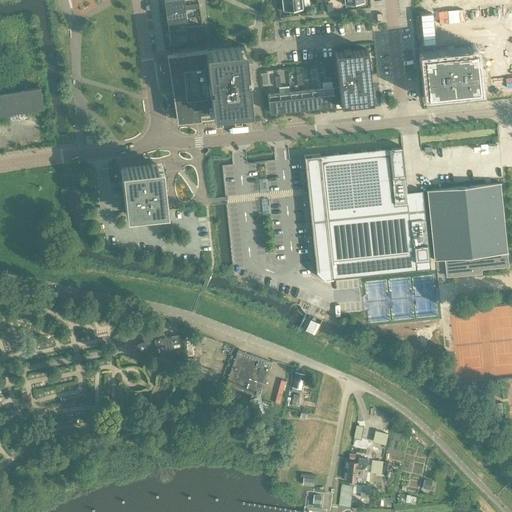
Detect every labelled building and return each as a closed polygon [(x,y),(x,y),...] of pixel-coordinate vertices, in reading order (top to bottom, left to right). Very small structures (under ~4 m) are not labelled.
[(183,0),(163,0),(166,11),(185,8),(184,6),(183,0)] [(303,0),(282,0),(283,11),(304,9),(303,0)] [(185,8),(166,11),(167,21),(186,19),(185,10),(191,9),(191,5),(184,6),(185,8)] [(186,19),(167,21),(169,32),(188,29),(188,31),(195,30),(194,26),(188,27),(186,19)] [(188,29),(169,32),(170,43),(190,41),(188,31),(188,29)] [(206,50),(166,54),(177,122),(201,119),(252,113),(251,104),(244,46),(206,50)] [(335,105),(373,101),(367,49),(335,52),(339,86),(333,87),(335,105)] [(475,51),(423,56),(427,95),(479,90),(475,51)] [(0,115),(44,108),(40,87),(0,93),(0,115)] [(335,105),(333,87),(322,88),(324,106),(335,105)] [(322,88),(312,89),(314,107),(324,106),(322,88)] [(314,107),(312,89),(301,90),(303,108),(314,107)] [(303,108),(301,90),(290,92),(292,109),(303,108)] [(292,109),(290,92),(279,93),(281,111),(292,109)] [(270,112),(281,111),(279,93),(268,94),(270,112)] [(320,155),(312,156),(318,220),(409,210),(407,192),(402,147),(320,155)] [(162,164),(120,168),(125,209),(125,214),(130,213),(162,210),(166,209),(166,205),(162,164)] [(500,183),(427,190),(434,260),(444,259),(446,277),(481,274),(481,270),(509,267),(500,183)] [(422,190),(407,192),(409,210),(424,208),(422,190)] [(409,210),(318,220),(324,271),(325,280),(333,279),(340,278),(343,278),(358,276),(430,269),(429,260),(424,208),(409,210)] [(310,319),(305,330),(315,335),(320,324),(310,319)] [(163,332),(142,336),(145,354),(156,352),(156,353),(168,351),(168,350),(180,348),(178,336),(166,338),(166,337),(164,338),(163,332)] [(225,386),(259,398),(271,363),(237,351),(225,386)] [(292,387),(291,391),(299,393),(300,389),(301,389),(304,375),(295,373),(292,387)] [(346,480),(355,481),(356,478),(365,479),(367,459),(358,458),(358,463),(348,462),(346,480)] [(375,476),(383,477),(384,475),(382,475),(383,462),(372,460),(370,473),(376,474),(375,476)] [(303,484),(313,486),(314,479),(304,477),(303,484)] [(432,481),(424,479),(422,488),(431,490),(432,481)]
